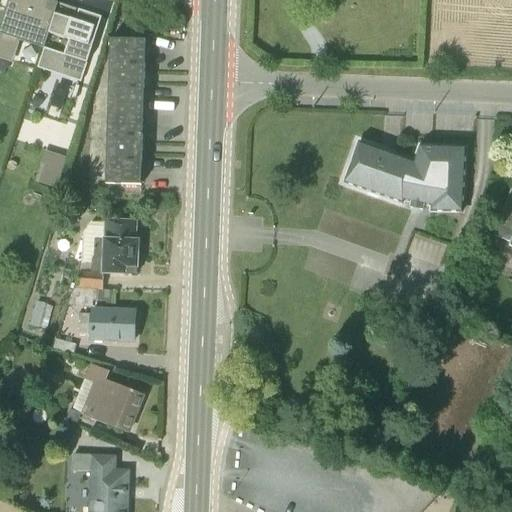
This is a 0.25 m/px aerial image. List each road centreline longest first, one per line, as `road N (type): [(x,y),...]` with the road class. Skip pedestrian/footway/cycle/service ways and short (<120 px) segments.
road 1 (secondary): [(211,85),(195,511)]
road 2 (unknown): [(225,238),(337,248),(405,280),(443,280),(479,208),(480,95)]
road 3 (residential): [(511,96),(211,85)]
